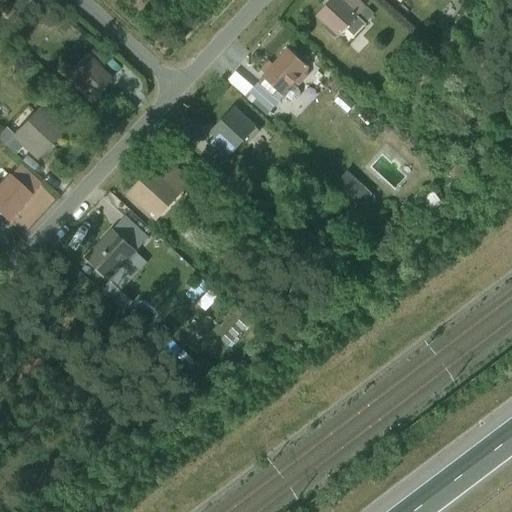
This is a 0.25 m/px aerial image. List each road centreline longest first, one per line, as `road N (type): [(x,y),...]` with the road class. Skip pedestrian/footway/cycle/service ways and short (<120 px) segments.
road 1 (residential): [(0,280),(179,92)]
road 2 (residential): [(179,92),(79,0)]
road 3 (motorway): [(511,435),(412,511)]
road 4 (residential): [(179,92),(262,0)]
